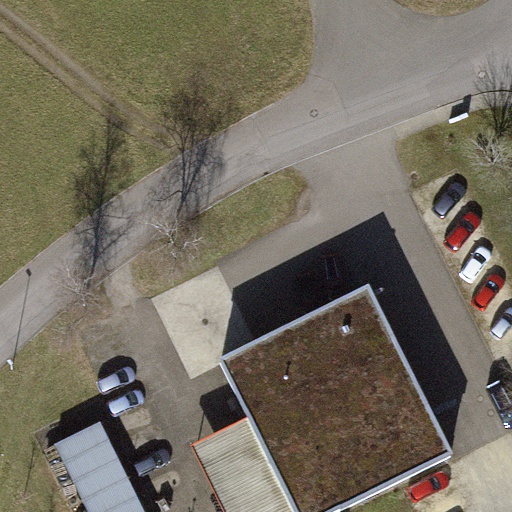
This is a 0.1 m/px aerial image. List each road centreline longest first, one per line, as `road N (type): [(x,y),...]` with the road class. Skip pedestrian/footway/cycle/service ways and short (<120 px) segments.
road 1 (residential): [(361,90),(223,160),(95,239),(0,327)]
road 2 (track): [(223,160),(6,0)]
road 3 (residential): [(511,31),(361,90)]
